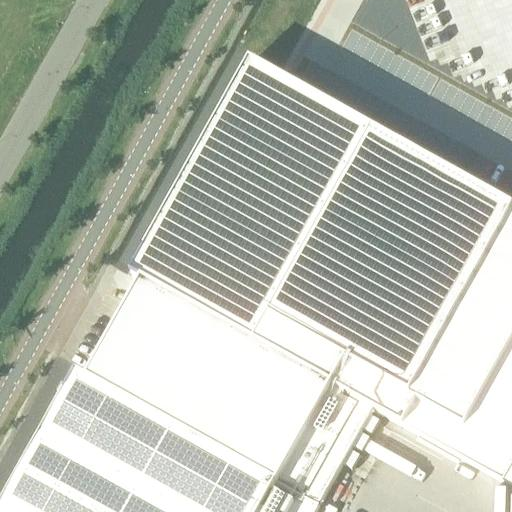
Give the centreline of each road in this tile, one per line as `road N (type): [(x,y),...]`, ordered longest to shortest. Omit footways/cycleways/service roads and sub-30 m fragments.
road 1 (unclassified): [(0,396),(221,0)]
road 2 (unclassified): [(91,0),(0,164)]
